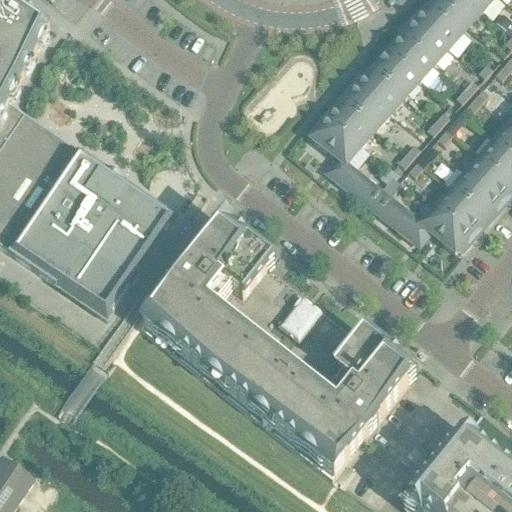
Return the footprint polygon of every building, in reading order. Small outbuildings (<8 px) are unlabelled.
[(483,19),(459,0),(443,0),(441,4),(443,5),(437,12),(467,37),(481,20),(482,20),(483,19)] [(498,3),(494,0),(459,0),(483,19),(495,4),(496,4),(498,3)] [(8,7),(0,1),(0,158),(25,122),(8,111),(41,49),(49,35),(8,7)] [(412,29),(447,57),(461,39),(430,15),(424,22),(420,19),(412,29)] [(408,43),(403,49),(434,73),(447,57),(412,29),(404,40),(408,43)] [(393,59),(389,65),(420,89),(432,74),(433,75),(434,73),(403,49),(400,47),(392,58),(393,59)] [(420,89),(389,65),(386,63),(377,74),(379,75),(375,81),(405,105),(418,90),(419,91),(420,89)] [(511,65),(510,64),(503,73),(509,78),(511,74),(511,65)] [(491,76),(485,71),(477,80),(483,85),(491,76)] [(501,87),(509,78),(503,73),(495,82),(501,87)] [(405,105),(375,81),(373,80),(367,87),(363,84),(355,94),(389,121),(402,105),(404,107),(405,105)] [(463,97),(469,103),(477,94),(471,89),(463,97)] [(351,108),(346,113),(376,138),(389,121),(355,94),(346,104),(351,108)] [(469,103),(463,97),(455,106),(461,111),(469,103)] [(482,97),(474,105),(480,110),(487,102),(482,97)] [(480,110),(474,105),(466,114),(472,119),(480,110)] [(334,116),(326,126),(360,154),(373,138),(375,139),(376,138),(346,113),(344,112),(338,119),(334,116)] [(441,121),(434,130),(440,135),(448,126),(441,121)] [(0,253),(106,326),(175,225),(25,122),(0,158),(0,253)] [(360,154),(326,126),(318,137),(320,138),(313,148),(326,159),(328,156),(340,166),(347,170),(360,154)] [(440,135),(434,130),(427,138),(433,144),(440,135)] [(453,130),(445,138),(451,144),(458,135),(453,130)] [(511,137),(508,134),(496,149),(495,149),(494,150),(511,164),(511,137)] [(451,144),(445,138),(437,147),(443,152),(451,144)] [(480,165),(479,166),(510,191),(511,192),(511,164),(494,150),(482,166),(480,165)] [(413,153),(405,162),(412,167),(419,159),(413,153)] [(424,161),(416,170),(422,176),(430,167),(424,161)] [(412,167),(405,162),(398,170),(404,176),(412,167)] [(347,170),(340,166),(328,180),(336,187),(334,189),(348,199),(350,197),(374,216),(386,201),(347,170)] [(479,166),(467,182),(501,210),(509,200),(505,196),(510,191),(479,166)] [(422,176),(416,170),(408,179),(414,184),(422,176)] [(501,210),(467,182),(453,200),(481,223),(483,224),(489,217),(493,220),(501,210)] [(450,199),(438,215),(473,242),(481,232),(477,229),(481,223),(453,200),(450,199)] [(386,201),(374,216),(398,234),(395,237),(410,248),(411,246),(419,252),(430,238),(425,231),(386,201)] [(438,215),(425,231),(430,238),(443,247),(441,250),(454,260),(462,250),(465,253),(473,242),(438,215)] [(218,239),(143,334),(158,347),(322,477),(333,485),(333,484),(408,389),(409,388),(219,238),(218,239)] [(511,511),(511,481),(477,454),(473,459),(459,448),(431,483),(411,509),(414,511),(511,511)] [(2,462),(0,465),(0,511),(16,511),(35,485),(2,462)]
